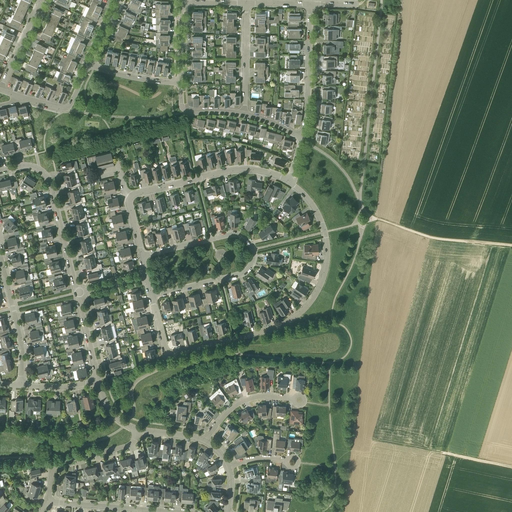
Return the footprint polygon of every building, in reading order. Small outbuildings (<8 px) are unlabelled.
[(63,3),(61,6),(68,9),(72,1),(69,0),(57,0),(57,1),(63,3)] [(96,0),(92,0),(89,8),(100,12),(102,8),(99,6),(101,2),(96,0)] [(140,14),(143,7),(131,2),(130,4),(129,3),(128,6),(130,7),(129,9),(135,12),(138,14),(140,14)] [(28,7),(19,3),(17,8),(25,12),(28,7)] [(72,12),(68,10),(61,7),(60,10),(54,7),(52,12),(60,16),(63,12),(67,13),(71,15),(72,12)] [(25,12),(17,8),(14,13),(23,17),(25,12)] [(89,8),(85,17),(92,20),(94,16),(98,17),(100,12),(89,8)] [(124,16),(133,20),(136,21),(138,17),(137,16),(138,14),(135,12),(129,9),(128,12),(125,11),(124,14),(125,14),(124,16)] [(160,17),(168,17),(168,14),(170,14),(170,11),(169,11),(169,9),(160,9),(155,9),(155,17),(156,17),(160,17)] [(195,22),(206,22),(206,16),(203,15),(203,12),(202,12),(202,11),(198,11),(198,12),(193,12),(193,18),(195,18),(195,22)] [(223,16),(223,22),(234,22),(234,18),(236,18),(236,13),(231,12),(231,11),(227,11),(227,12),(226,12),(226,16),(223,16)] [(52,12),(50,17),(58,21),(60,16),(52,12)] [(269,17),(266,16),(266,13),(265,13),(265,12),(261,12),(261,13),(256,13),(256,19),(258,19),(258,23),(269,23),(278,23),(278,20),(278,16),(274,16),(273,20),(269,20),(269,17)] [(23,17),(14,13),(12,18),(21,22),(23,17)] [(289,13),(289,16),(288,16),(288,21),(288,25),(297,26),(299,26),(299,21),(300,21),(300,16),(300,14),(289,13)] [(324,23),(338,23),(338,18),(336,18),(336,14),(333,14),(331,13),(330,14),(326,14),(325,20),(324,20),(324,23)] [(122,23),(129,26),(130,24),(131,24),(133,20),(124,16),(123,18),(123,17),(122,20),(124,21),(122,23)] [(50,17),(47,22),(56,26),(58,21),(50,17)] [(85,17),(81,26),(91,31),(94,26),(90,24),(92,20),(85,17)] [(160,25),(169,25),(169,23),(170,23),(170,20),(168,20),(168,17),(160,17),(156,17),(155,24),(156,25),(160,25)] [(18,27),(21,22),(12,18),(10,23),(7,22),(6,24),(12,27),(13,24),(18,27)] [(47,22),(45,27),(54,31),(56,26),(47,22)] [(206,27),(206,22),(195,22),(195,25),(192,25),(192,31),(202,31),(202,28),(206,27)] [(234,22),(223,22),(223,28),(226,28),(226,32),(236,32),(236,26),(233,26),(234,22)] [(118,30),(126,34),(128,30),(128,29),(129,26),(122,23),(121,26),(119,25),(118,28),(118,30)] [(269,28),(269,23),(258,23),(258,26),(255,26),(255,32),(265,32),(265,29),(269,28)] [(4,36),(12,40),(15,35),(12,34),(13,33),(10,31),(11,28),(4,25),(3,29),(6,30),(4,36)] [(288,29),(288,37),(300,38),(300,29),(301,29),(297,29),(297,26),(288,25),(287,25),(287,28),(286,28),(286,29),(288,29)] [(81,26),(77,35),(84,38),(86,34),(89,36),(91,31),(81,26)] [(324,38),(338,39),(339,30),(341,30),(342,26),(330,26),(330,29),(323,29),(323,35),(324,35),(324,38)] [(45,27),(43,32),(51,36),(54,31),(45,27)] [(124,38),(126,34),(118,30),(117,32),(116,31),(115,34),(117,35),(116,37),(122,41),(124,38)] [(54,37),(51,36),(43,32),(40,37),(46,39),(45,42),(53,46),(54,43),(52,42),(54,37)] [(159,40),(169,40),(169,38),(170,38),(170,35),(167,35),(167,32),(160,32),(157,32),(155,32),(155,40),(159,40)] [(82,43),(84,38),(77,35),(72,44),(83,49),(85,44),(82,43)] [(12,40),(4,36),(1,41),(10,45),(12,40)] [(261,36),(261,38),(255,38),(255,43),(258,43),(258,47),(268,48),(278,48),(278,44),(273,44),(273,45),(268,45),(268,42),(265,41),(265,38),(265,37),(261,36)] [(195,46),(205,47),(206,41),(202,40),(202,37),(192,37),(192,42),(195,42),(195,46)] [(223,41),(223,47),(233,47),(233,43),(236,43),(236,37),(226,37),(226,40),(223,41)] [(160,48),(167,48),(168,45),(170,45),(170,42),(169,42),(169,40),(159,40),(155,40),(155,45),(156,45),(156,47),(160,47),(160,48)] [(297,41),(289,40),(289,44),(289,49),(289,52),(299,52),(299,49),(300,49),(300,44),(297,44),(297,41)] [(10,45),(1,41),(0,44),(0,46),(8,50),(10,45)] [(323,53),(339,53),(339,47),(343,47),(343,41),(328,41),(327,45),(323,45),(323,48),(323,53)] [(35,49),(44,53),(46,48),(49,49),(51,46),(43,43),(42,46),(37,44),(35,49)] [(83,49),(72,44),(68,53),(76,57),(78,52),(81,54),(83,49)] [(205,52),(205,47),(195,46),(195,50),(192,50),(192,56),(194,56),(194,59),(200,59),(200,56),(202,56),(202,53),(205,52)] [(233,47),(223,47),(223,52),(226,53),(226,57),(236,57),(236,51),(233,51),(233,47)] [(268,53),(268,48),(258,47),(258,51),(255,51),(255,57),(265,57),(265,54),(268,53)] [(35,49),(33,54),(41,58),(44,53),(35,49)] [(111,61),(113,52),(107,51),(104,51),(101,58),(102,58),(106,59),(105,62),(108,63),(109,61),(111,61)] [(127,65),(129,55),(130,52),(122,51),(121,54),(119,63),(121,63),(121,66),(124,66),(125,64),(127,65)] [(121,54),(113,52),(111,61),(113,62),(112,64),(116,65),(116,62),(119,63),(121,54)] [(68,53),(66,58),(62,56),(60,61),(64,62),(75,67),(77,62),(74,61),(76,57),(68,53)] [(33,54),(30,59),(39,62),(41,58),(33,54)] [(138,57),(129,55),(127,65),(130,65),(129,67),(133,68),(133,66),(136,66),(138,57)] [(297,56),(289,55),(289,61),(286,61),(286,67),(294,68),(294,67),(300,67),(300,63),(301,63),(301,60),(298,60),(298,59),(297,59),(297,56)] [(323,67),(326,67),(326,68),(329,68),(329,67),(337,67),(337,56),(324,56),(324,59),(323,59),(323,67)] [(144,68),(146,59),(138,57),(136,66),(139,67),(138,69),(142,70),(142,68),(144,68)] [(39,62),(30,59),(28,63),(37,67),(39,62)] [(155,60),(146,59),(144,68),(147,69),(147,71),(150,71),(151,69),(153,70),(155,60)] [(195,67),(194,71),(205,72),(205,66),(202,65),(202,62),(200,62),(200,59),(194,59),(194,62),(192,62),(192,67),(195,67)] [(161,72),(163,62),(155,60),(153,70),(156,70),(155,72),(159,73),(159,71),(161,72)] [(75,67),(64,62),(60,71),(67,75),(69,71),(72,72),(75,67)] [(168,63),(163,62),(161,72),(163,72),(163,74),(166,75),(167,71),(170,72),(171,72),(171,64),(168,64),(168,63)] [(222,70),(222,72),(233,72),(233,68),(236,68),(236,62),(226,62),(226,65),(222,66),(222,70)] [(30,74),(36,76),(40,69),(37,67),(28,63),(26,68),(31,71),(30,74)] [(257,72),(268,72),(268,67),(265,66),(265,63),(255,63),(255,68),(257,68),(257,72)] [(286,81),(295,82),(299,82),(300,74),(297,74),(297,71),(287,70),(287,75),(286,75),(286,81)] [(67,75),(60,71),(56,81),(63,84),(64,84),(63,84),(65,80),(68,81),(70,76),(67,75)] [(205,77),(205,72),(194,71),(194,75),(192,75),(192,81),(202,81),(202,78),(205,77)] [(336,75),(336,71),(326,71),(325,75),(323,75),(323,80),(322,81),(323,82),(323,83),(331,83),(331,84),(336,84),(336,79),(334,77),(336,75)] [(233,72),(222,72),(222,77),(225,78),(225,82),(235,82),(235,76),(233,76),(233,72)] [(268,78),(268,72),(257,72),(257,76),(255,76),(255,82),(265,82),(265,79),(268,78)] [(17,79),(11,76),(9,82),(15,85),(13,89),(17,91),(20,85),(22,81),(17,79)] [(20,85),(26,88),(24,93),(28,95),(29,93),(31,88),(33,84),(22,79),(22,81),(20,85)] [(31,88),(37,91),(35,96),(39,98),(42,91),(44,87),(34,82),(33,84),(31,88)] [(59,97),(57,101),(62,103),(67,93),(60,90),(62,85),(58,83),(55,90),(53,94),(59,97)] [(48,94),(46,99),(50,101),(53,94),(55,90),(45,85),(44,87),(42,91),(48,94)] [(299,90),(295,90),(295,85),(284,85),(284,89),(285,89),(285,91),(284,91),(284,96),(294,96),(294,97),(295,97),(295,95),(299,95),(299,90)] [(328,86),(328,89),(322,89),(322,98),(333,98),(333,94),(335,94),(335,86),(328,86)] [(209,101),(214,101),(214,107),(219,107),(219,102),(219,98),(214,98),(214,89),(209,89),(209,98),(209,101)] [(240,104),(240,95),(236,95),(236,93),(230,93),(230,98),(230,99),(235,99),(235,104),(240,104)] [(198,107),(198,106),(198,101),(199,97),(198,97),(191,97),(191,95),(188,95),(188,103),(193,103),(193,107),(198,107)] [(198,101),(203,101),(203,107),(209,107),(209,101),(209,98),(204,98),(204,95),(198,95),(198,97),(199,97),(198,101)] [(219,102),(224,102),(224,107),(230,107),(230,99),(230,98),(222,98),(222,95),(219,95),(219,98),(219,102)] [(260,113),(260,109),(261,104),(257,103),(257,101),(250,100),(250,106),(255,107),(254,112),(260,113)] [(320,112),(324,113),(324,114),(330,114),(330,113),(331,113),(332,105),(335,106),(335,102),(326,101),(326,104),(321,104),(320,112)] [(270,116),(270,113),(271,107),(267,106),(267,104),(261,103),(261,104),(260,109),(265,110),(264,115),(270,116)] [(28,115),(26,105),(16,108),(18,115),(18,117),(23,115),(23,116),(28,115)] [(6,108),(8,117),(13,115),(13,116),(18,115),(16,108),(16,106),(6,108)] [(280,120),(280,117),(281,111),(277,110),(277,108),(271,107),(270,113),(275,114),(274,119),(280,120)] [(0,109),(0,118),(3,118),(3,119),(8,118),(8,117),(6,108),(0,109)] [(296,109),(295,109),(292,109),(291,115),(291,117),(296,117),(295,123),(300,123),(302,114),(297,114),(298,111),(296,109)] [(284,123),(289,124),(291,117),(291,115),(286,115),(287,112),(281,111),(280,117),(285,118),(284,123)] [(329,129),(329,127),(330,127),(331,123),(330,123),(330,121),(332,121),(332,118),(325,117),(322,116),(322,120),(319,120),(318,128),(322,128),(329,129)] [(202,130),(203,126),(205,120),(204,120),(195,118),(192,126),(198,128),(198,129),(202,130)] [(205,118),(204,120),(205,120),(203,126),(209,128),(208,129),(213,130),(214,127),(215,120),(205,118)] [(216,118),(215,120),(214,127),(219,128),(219,129),(223,130),(224,128),(226,121),(225,121),(216,118)] [(226,121),(224,128),(229,129),(229,130),(233,131),(235,126),(236,122),(226,119),(225,121),(226,121)] [(246,123),(241,122),(240,127),(235,126),(233,131),(239,133),(240,131),(244,132),(244,131),(246,123)] [(246,123),(244,131),(249,133),(249,134),(254,135),(255,131),(256,125),(246,123)] [(261,127),(260,132),(255,131),(254,135),(253,137),(259,138),(259,136),(264,137),(266,130),(266,128),(261,127)] [(264,137),(263,139),(269,140),(268,141),(273,142),(275,133),(266,130),(264,137)] [(317,141),(325,147),(328,143),(330,133),(322,131),(321,134),(317,134),(316,139),(317,139),(317,141)] [(284,139),(285,136),(275,133),(273,142),(277,144),(278,143),(283,144),(284,139)] [(17,146),(15,140),(14,134),(11,135),(12,140),(10,141),(11,143),(7,144),(10,154),(13,153),(15,152),(14,147),(17,146)] [(35,143),(32,134),(27,136),(28,139),(24,140),(27,150),(31,149),(31,148),(33,148),(31,142),(34,142),(34,143),(35,143)] [(15,140),(17,146),(20,145),(21,151),(23,150),(23,151),(27,150),(24,140),(21,141),(21,138),(15,140)] [(284,139),(283,144),(282,148),(286,150),(286,149),(292,150),(294,142),(284,139)] [(0,143),(0,149),(2,149),(4,155),(6,154),(6,155),(10,154),(7,144),(4,145),(3,143),(0,143)] [(237,151),(237,155),(237,160),(243,160),(243,156),(247,156),(246,149),(246,147),(241,148),(240,150),(237,151)] [(234,161),(233,155),(237,155),(237,151),(236,151),(236,148),(230,149),(230,151),(226,152),(227,156),(228,162),(229,161),(230,162),(232,161),(233,161),(234,161)] [(223,157),(227,156),(226,152),(225,149),(223,150),(220,151),(220,153),(216,154),(217,158),(219,164),(220,163),(221,164),(223,163),(225,162),(223,157)] [(259,161),(260,155),(255,154),(255,152),(251,152),(251,150),(246,149),(247,156),(250,156),(250,160),(259,161)] [(111,152),(95,155),(87,157),(89,164),(89,163),(95,161),(96,165),(98,165),(99,168),(114,165),(111,152)] [(215,164),(214,159),(217,158),(216,154),(216,152),(211,153),(210,153),(206,153),(206,154),(207,156),(207,157),(208,161),(209,166),(215,164)] [(206,167),(205,162),(208,161),(207,157),(207,156),(206,154),(201,155),(201,158),(198,159),(198,160),(195,161),(197,166),(200,165),(200,168),(206,167)] [(273,165),(273,164),(282,168),(284,162),(280,161),(282,157),(274,154),(272,159),(270,159),(269,164),(273,165)] [(191,167),(189,161),(183,162),(182,160),(176,161),(177,164),(178,168),(181,167),(183,172),(189,171),(188,168),(191,167)] [(67,169),(68,171),(75,170),(78,169),(76,161),(71,162),(61,164),(61,166),(60,166),(61,169),(62,169),(62,170),(67,169)] [(174,165),(172,162),(167,164),(168,166),(169,170),(172,169),(173,175),(179,173),(178,168),(177,164),(174,165)] [(160,173),(163,172),(164,177),(166,177),(168,176),(169,176),(170,176),(169,170),(168,166),(165,167),(163,165),(158,166),(159,168),(160,173)] [(150,175),(154,174),(155,179),(156,179),(157,179),(159,179),(160,178),(161,178),(160,173),(159,168),(155,169),(154,167),(149,168),(149,171),(150,175)] [(140,170),(141,178),(145,178),(146,182),(152,180),(150,175),(149,171),(146,171),(145,169),(140,170)] [(68,171),(69,174),(63,176),(64,177),(63,178),(64,181),(75,179),(73,173),(76,173),(75,170),(68,171)] [(138,179),(141,178),(140,170),(134,172),(134,174),(131,175),(131,177),(128,177),(130,182),(132,182),(133,185),(139,183),(138,179)] [(20,185),(25,188),(31,178),(30,177),(28,176),(27,177),(26,176),(23,180),(22,179),(23,179),(22,179),(19,184),(20,185)] [(31,178),(25,188),(29,191),(30,191),(31,192),(34,186),(34,187),(33,186),(35,182),(35,181),(35,182),(34,181),(34,180),(35,180),(33,179),(32,179),(31,178)] [(4,181),(6,189),(9,188),(10,191),(11,190),(12,194),(16,193),(15,188),(13,182),(11,182),(10,179),(4,181)] [(66,187),(71,185),(72,188),(79,186),(78,183),(76,184),(75,179),(64,181),(65,185),(66,185),(66,187)] [(104,184),(105,189),(115,186),(113,181),(108,183),(107,179),(100,181),(101,184),(104,184)] [(254,189),(261,190),(262,184),(254,183),(255,180),(248,179),(247,189),(253,190),(254,189)] [(225,183),(226,192),(230,191),(230,192),(239,191),(238,186),(240,186),(239,182),(238,182),(237,180),(228,181),(229,183),(225,183)] [(226,196),(223,184),(222,184),(223,185),(219,186),(218,184),(210,185),(211,188),(206,189),(208,196),(213,195),(220,194),(221,195),(224,197),(226,196)] [(273,185),(272,188),(269,186),(264,197),(263,198),(270,202),(273,195),(276,197),(276,196),(277,197),(279,193),(278,193),(280,188),(273,185)] [(72,188),(73,191),(67,192),(68,194),(67,194),(68,198),(79,195),(78,192),(80,191),(79,186),(72,188)] [(104,198),(111,196),(110,193),(116,192),(115,186),(105,189),(106,194),(104,195),(104,198)] [(197,192),(193,193),(192,190),(185,192),(186,199),(183,200),(184,205),(187,205),(186,201),(194,199),(195,203),(199,202),(197,192)] [(172,205),(180,203),(177,194),(170,195),(172,202),(168,203),(170,209),(173,208),(172,205)] [(35,204),(45,202),(44,196),(37,198),(36,195),(30,197),(31,200),(34,199),(35,204)] [(79,198),(79,195),(68,198),(69,201),(70,201),(70,203),(75,202),(76,204),(83,203),(82,198),(79,198)] [(112,199),(111,196),(104,198),(105,201),(108,200),(109,205),(119,203),(117,198),(112,199)] [(155,199),(157,206),(154,207),(155,212),(158,212),(157,208),(165,207),(163,197),(155,199)] [(283,203),(284,204),(282,207),(288,213),(291,210),(292,211),(296,206),(295,205),(298,202),(292,197),(290,200),(288,198),(283,203)] [(141,212),(147,211),(147,210),(151,209),(150,203),(145,204),(145,201),(138,203),(141,212)] [(71,210),(72,214),(83,212),(81,206),(85,205),(84,202),(83,203),(76,204),(77,207),(72,209),(72,210),(71,210)] [(108,214),(115,213),(114,210),(120,208),(119,203),(109,205),(110,211),(108,211),(108,214)] [(278,217),(281,212),(276,208),(273,213),(278,217)] [(238,225),(238,221),(239,221),(239,217),(238,217),(238,214),(231,214),(231,210),(228,210),(227,217),(230,217),(230,225),(238,225)] [(32,213),(33,216),(34,221),(38,220),(48,218),(47,213),(40,214),(39,211),(39,212),(32,213)] [(79,218),(80,221),(87,219),(86,214),(84,215),(83,212),(72,214),(73,218),(74,218),(74,219),(79,218)] [(116,216),(115,213),(108,214),(109,217),(112,217),(113,222),(123,220),(121,214),(116,216)] [(245,220),(248,222),(245,227),(251,230),(253,226),(255,227),(257,221),(252,219),(253,215),(249,213),(245,220)] [(300,226),(301,225),(303,229),(310,226),(308,222),(309,221),(308,219),(309,218),(307,213),(301,217),(299,213),(292,218),(294,221),(297,219),(300,226)] [(217,217),(216,216),(211,217),(213,226),(217,225),(217,228),(224,227),(224,224),(225,224),(223,216),(217,217)] [(3,220),(5,222),(3,225),(7,229),(13,222),(8,217),(2,219),(3,220)] [(48,218),(38,220),(40,225),(36,226),(36,229),(42,228),(42,225),(49,223),(48,218)] [(87,219),(80,221),(81,224),(76,225),(76,227),(75,227),(76,231),(87,228),(86,223),(88,222),(87,219)] [(199,223),(194,224),(196,234),(201,232),(200,227),(203,226),(201,219),(198,220),(199,223)] [(15,220),(13,222),(7,229),(11,232),(17,226),(19,224),(15,220)] [(112,228),(112,231),(119,229),(118,226),(124,225),(123,220),(113,222),(114,227),(112,228)] [(183,231),(186,230),(185,223),(182,224),(182,227),(177,228),(180,238),(185,236),(183,231)] [(185,223),(186,230),(189,229),(191,235),(196,234),(194,224),(189,225),(188,223),(185,223)] [(275,235),(273,232),(274,231),(270,226),(265,229),(265,228),(263,230),(263,231),(259,233),(263,239),(267,236),(269,239),(275,235)] [(167,235),(170,234),(168,227),(165,228),(166,231),(161,232),(163,242),(168,240),(167,235)] [(168,227),(170,234),(173,233),(174,239),(180,238),(177,228),(172,229),(171,227),(168,227)] [(42,236),(52,234),(51,229),(44,230),(43,228),(42,228),(36,229),(37,232),(41,231),(42,236)] [(84,237),(93,235),(91,235),(90,233),(88,233),(87,228),(76,231),(77,234),(78,234),(78,236),(83,235),(84,237)] [(116,233),(117,238),(127,236),(125,231),(120,232),(119,229),(112,231),(113,234),(116,233)] [(153,238),(156,237),(158,243),(163,242),(161,232),(155,233),(155,231),(152,231),(152,234),(153,238)] [(7,239),(8,245),(20,242),(23,241),(21,233),(15,235),(15,237),(7,239)] [(53,239),(52,234),(42,236),(44,242),(39,243),(40,246),(46,244),(46,241),(53,239)] [(147,235),(147,237),(145,238),(146,244),(149,243),(149,245),(155,244),(153,238),(152,234),(147,235)] [(93,235),(84,237),(85,240),(80,241),(80,243),(79,243),(80,247),(91,244),(95,243),(93,235)] [(116,244),(116,247),(123,246),(122,243),(128,241),(127,236),(117,238),(118,244),(116,244)] [(21,247),(20,242),(8,245),(10,250),(17,248),(18,251),(24,250),(23,247),(21,247)] [(46,253),(56,250),(55,245),(48,247),(47,244),(46,244),(40,246),(41,248),(45,248),(46,253)] [(88,251),(88,254),(95,252),(94,247),(92,248),(91,244),(80,247),(81,251),(82,251),(82,252),(88,251)] [(305,245),(305,254),(307,254),(307,259),(315,260),(316,254),(318,254),(318,245),(305,245)] [(120,250),(121,255),(131,253),(129,247),(124,249),(123,246),(116,247),(117,251),(120,250)] [(12,261),(21,259),(24,258),(23,253),(25,252),(24,250),(18,251),(17,251),(17,254),(11,256),(12,261)] [(56,250),(46,253),(47,258),(43,259),(44,262),(50,260),(50,257),(57,256),(56,250)] [(84,264),(95,261),(94,258),(96,257),(95,252),(88,254),(89,257),(84,258),(84,260),(83,260),(84,264)] [(132,258),(131,253),(121,255),(118,256),(119,261),(120,261),(121,264),(123,263),(127,262),(126,259),(132,258)] [(279,257),(277,257),(278,254),(271,253),(271,256),(267,255),(266,263),(278,264),(282,264),(283,258),(279,258),(279,257)] [(22,264),(21,259),(12,261),(14,266),(21,264),(22,267),(28,266),(27,263),(22,264)] [(50,269),(60,266),(59,261),(52,263),(51,260),(50,260),(44,262),(45,265),(47,269),(50,269)] [(96,264),(95,261),(84,264),(85,267),(86,267),(86,269),(92,267),(92,270),(99,269),(102,268),(101,263),(98,264),(98,263),(96,264)] [(124,269),(126,268),(127,271),(133,269),(132,267),(134,266),(133,261),(127,262),(123,263),(124,269)] [(16,277),(29,274),(27,269),(29,269),(28,266),(22,267),(21,267),(21,270),(15,272),(16,277)] [(60,266),(50,269),(51,274),(47,275),(48,278),(54,276),(54,274),(61,272),(60,266)] [(306,276),(311,278),(313,279),(315,271),(303,267),(300,274),(299,274),(298,277),(304,281),(306,276)] [(260,268),(256,275),(265,281),(267,277),(270,279),(274,273),(267,269),(265,272),(260,268)] [(92,270),(93,273),(88,274),(88,275),(87,276),(88,279),(89,279),(89,280),(99,277),(98,274),(100,274),(99,269),(92,270)] [(30,279),(29,274),(16,277),(17,282),(25,281),(26,283),(32,282),(31,279),(30,279)] [(54,285),(65,282),(64,282),(63,277),(56,279),(55,276),(54,276),(48,278),(49,281),(53,280),(54,285)] [(251,290),(257,287),(254,282),(253,282),(251,279),(245,283),(247,288),(245,290),(248,295),(252,293),(251,290)] [(19,293),(30,291),(29,286),(32,285),(32,282),(26,283),(25,284),(25,286),(19,288),(20,293),(19,293)] [(66,288),(65,282),(54,285),(55,285),(56,290),(53,291),(54,294),(60,292),(59,289),(66,288)] [(298,282),(292,291),(293,291),(291,294),(298,299),(300,296),(301,297),(302,296),(303,296),(303,295),(305,292),(306,292),(308,289),(308,288),(305,286),(304,286),(298,282)] [(240,292),(238,284),(231,286),(232,288),(229,289),(232,301),(239,300),(238,296),(241,295),(240,292)] [(132,290),(132,293),(130,293),(132,299),(136,298),(141,296),(140,291),(138,291),(138,289),(132,290)] [(210,291),(213,301),(218,300),(218,302),(221,301),(220,295),(217,295),(215,290),(210,291)] [(30,291),(19,293),(20,299),(27,297),(28,300),(36,298),(36,295),(30,296),(29,291),(30,291)] [(207,302),(213,301),(210,291),(205,292),(206,298),(203,299),(205,305),(208,305),(207,302)] [(202,306),(205,305),(203,299),(200,300),(199,294),(194,295),(196,305),(201,304),(202,306)] [(187,303),(188,309),(191,309),(192,310),(197,309),(196,305),(194,295),(188,296),(190,302),(187,303)] [(98,308),(101,307),(108,306),(109,305),(112,305),(111,301),(105,303),(103,297),(94,299),(94,301),(93,301),(94,305),(95,304),(95,306),(97,305),(98,308)] [(142,299),(136,301),(136,298),(132,299),(129,299),(130,302),(132,302),(134,307),(143,305),(142,299)] [(185,310),(188,309),(187,303),(184,304),(182,298),(177,299),(179,309),(185,308),(185,310)] [(274,304),(276,308),(281,316),(288,311),(286,307),(290,304),(286,298),(281,301),(280,300),(274,304)] [(179,309),(177,299),(172,300),(173,306),(170,307),(171,311),(172,313),(175,313),(180,311),(179,309)] [(166,312),(171,311),(170,307),(169,301),(163,302),(164,304),(161,305),(163,311),(165,310),(165,311),(162,311),(163,315),(166,314),(166,312)] [(71,308),(71,306),(70,303),(62,305),(62,302),(55,304),(56,307),(60,306),(61,310),(61,311),(70,309),(71,308)] [(133,316),(140,314),(139,311),(145,310),(143,305),(134,307),(135,312),(132,313),(133,316)] [(108,306),(101,307),(102,310),(97,311),(97,314),(97,317),(108,315),(106,309),(108,308),(108,306)] [(261,317),(263,323),(270,321),(269,318),(272,317),(269,307),(262,309),(263,312),(259,313),(260,317),(261,317)] [(24,314),(26,319),(36,317),(40,316),(38,311),(37,311),(36,308),(30,310),(31,313),(24,314)] [(57,311),(57,312),(59,317),(58,317),(58,320),(65,319),(65,318),(64,316),(71,314),(71,311),(70,309),(61,311),(61,310),(57,311)] [(243,320),(243,321),(243,320),(246,319),(247,326),(254,324),(250,310),(244,311),(245,314),(243,315),(243,316),(243,317),(243,318),(243,319),(243,320)] [(112,323),(111,320),(112,320),(111,314),(108,315),(97,317),(98,320),(99,320),(100,323),(105,322),(105,324),(112,323)] [(140,317),(140,314),(133,316),(134,319),(136,318),(138,324),(148,321),(146,316),(140,317)] [(35,326),(36,327),(42,325),(41,324),(41,321),(37,322),(36,317),(26,319),(26,320),(27,319),(28,324),(35,323),(35,326)] [(63,322),(64,327),(74,325),(73,319),(66,321),(66,318),(65,318),(65,319),(58,320),(59,323),(63,322)] [(137,332),(144,331),(143,328),(149,326),(148,321),(138,324),(139,329),(136,329),(137,332)] [(225,322),(217,324),(216,321),(213,322),(214,327),(218,327),(220,334),(227,332),(225,322)] [(102,334),(112,332),(110,326),(114,325),(114,322),(112,323),(105,324),(106,327),(101,328),(102,331),(101,331),(102,334)] [(6,323),(0,324),(0,333),(9,331),(8,327),(7,328),(6,323)] [(212,335),(210,326),(209,323),(201,325),(201,324),(198,325),(200,331),(203,330),(205,337),(212,335)] [(43,329),(42,326),(42,325),(36,327),(36,328),(36,331),(30,332),(31,337),(39,335),(44,334),(43,329)] [(62,333),(62,336),(69,335),(68,332),(75,330),(74,325),(64,327),(66,332),(62,333)] [(185,335),(189,334),(190,341),(197,339),(195,329),(187,331),(187,328),(184,329),(185,335)] [(9,331),(0,333),(0,336),(0,337),(2,342),(10,340),(9,334),(10,334),(9,331)] [(144,334),(144,331),(137,332),(138,336),(141,335),(142,340),(152,338),(150,332),(144,334)] [(109,339),(110,342),(116,340),(115,337),(113,338),(112,332),(102,334),(102,337),(103,337),(104,340),(109,339)] [(177,334),(171,335),(173,345),(179,343),(179,341),(183,340),(182,333),(177,334)] [(64,344),(68,343),(78,341),(77,336),(70,337),(70,334),(69,335),(62,336),(64,344)] [(41,340),(39,335),(31,337),(32,343),(40,341),(40,344),(46,342),(46,339),(41,340)] [(141,349),(148,347),(147,344),(153,343),(152,338),(142,340),(143,345),(141,346),(141,349)] [(1,347),(2,350),(2,351),(9,349),(13,348),(13,344),(11,345),(10,340),(2,342),(3,347),(1,347)] [(116,340),(110,342),(110,344),(105,346),(106,348),(105,349),(106,352),(116,349),(114,343),(117,343),(116,340)] [(78,341),(68,343),(70,348),(66,349),(66,352),(72,351),(72,348),(79,346),(78,341)] [(35,354),(43,351),(42,346),(47,345),(46,342),(40,344),(39,344),(40,347),(34,348),(35,354)] [(149,351),(148,347),(141,349),(142,352),(145,352),(146,357),(148,356),(148,359),(155,358),(154,355),(156,355),(154,349),(149,351)] [(10,352),(9,349),(2,351),(2,350),(0,350),(0,354),(0,355),(1,360),(10,358),(9,352),(10,352)] [(116,349),(106,352),(106,355),(107,354),(108,357),(113,356),(114,359),(109,360),(120,357),(120,354),(117,355),(116,349)] [(36,359),(44,357),(44,360),(50,358),(50,355),(48,356),(47,351),(43,351),(35,354),(36,359)] [(72,359),(82,357),(81,352),(74,353),(73,351),(72,351),(66,352),(67,355),(71,354),(72,359)] [(82,357),(72,359),(74,365),(70,365),(71,368),(77,367),(78,367),(78,364),(83,362),(82,357)] [(124,359),(122,360),(122,357),(120,357),(109,360),(110,360),(110,362),(109,363),(110,364),(109,364),(110,368),(111,368),(111,369),(126,366),(124,359)] [(37,368),(38,370),(38,372),(37,372),(48,370),(47,365),(50,364),(49,361),(43,362),(44,365),(37,367),(37,368)] [(0,371),(4,370),(4,371),(4,372),(6,373),(9,373),(10,371),(10,369),(13,368),(11,363),(3,365),(0,365),(0,371)] [(72,371),(76,370),(77,375),(87,373),(86,368),(78,370),(77,367),(71,368),(72,371)] [(48,370),(37,372),(39,378),(45,376),(46,379),(52,377),(51,374),(54,374),(52,369),(48,370)] [(264,377),(260,377),(260,383),(261,383),(262,387),(260,387),(260,388),(269,388),(269,379),(273,379),(274,370),(267,369),(267,375),(265,375),(264,376),(264,377)] [(277,382),(278,382),(277,387),(282,387),(282,389),(286,389),(286,382),(289,382),(290,375),(286,375),(286,377),(278,376),(277,382)] [(303,388),(306,386),(304,384),(304,380),(298,379),(298,377),(293,376),(293,383),(296,383),(295,389),(299,389),(300,391),(301,390),(303,390),(303,388)] [(241,385),(245,384),(246,390),(254,388),(251,378),(247,379),(246,377),(240,378),(241,385)] [(236,379),(228,383),(224,385),(226,388),(230,397),(236,393),(237,394),(241,392),(236,378),(236,379)] [(215,397),(211,400),(218,407),(223,402),(224,403),(228,400),(219,388),(212,394),(215,397)] [(85,408),(93,407),(94,406),(93,403),(94,402),(93,401),(91,395),(85,396),(85,398),(85,399),(80,400),(82,408),(85,407),(85,408)] [(11,401),(11,411),(16,411),(16,409),(22,410),(23,399),(16,399),(16,400),(15,401),(11,401)] [(28,399),(27,414),(33,414),(33,410),(40,411),(40,400),(28,399)] [(66,400),(65,401),(66,404),(67,404),(67,408),(66,409),(67,413),(68,413),(68,414),(77,412),(76,410),(77,409),(76,403),(75,403),(74,400),(71,400),(71,399),(70,399),(69,399),(68,399),(67,400),(66,400)] [(57,412),(59,412),(59,401),(54,401),(54,402),(51,402),(50,401),(48,401),(48,402),(47,402),(46,411),(52,412),(52,414),(57,414),(57,412)] [(169,415),(176,415),(175,420),(185,421),(186,412),(190,413),(191,403),(187,402),(186,407),(177,405),(176,409),(170,409),(169,415)] [(257,405),(258,416),(262,416),(262,418),(270,418),(271,408),(266,408),(266,405),(257,405)] [(277,415),(284,416),(285,407),(276,406),(276,408),(273,408),(271,417),(276,418),(277,415)] [(202,417),(195,415),(194,422),(194,423),(201,424),(202,423),(204,424),(206,422),(207,423),(212,416),(210,415),(212,412),(208,409),(202,417)] [(238,414),(244,423),(252,418),(255,417),(252,410),(248,411),(246,409),(238,414)] [(302,418),(301,418),(302,414),(295,413),(295,411),(291,411),(289,423),(296,424),(297,422),(301,422),(302,422),(302,418)] [(232,441),(239,433),(233,428),(231,430),(227,426),(224,430),(225,431),(222,435),(226,439),(227,437),(232,441)] [(283,452),(285,441),(279,440),(279,434),(273,433),(272,447),(275,447),(275,451),(283,452)] [(241,452),(247,448),(248,448),(246,444),(241,437),(234,442),(237,446),(234,448),(237,452),(240,451),(241,452)] [(263,440),(258,440),(257,445),(259,445),(259,448),(266,449),(267,446),(270,447),(271,439),(264,438),(263,440)] [(293,439),(288,439),(287,447),(290,447),(290,450),(295,451),(299,452),(299,449),(298,449),(299,442),(293,442),(293,439)] [(150,455),(154,456),(159,457),(160,449),(157,449),(158,443),(151,442),(151,445),(147,446),(148,452),(149,452),(150,455)] [(163,449),(160,449),(159,457),(162,457),(162,458),(168,459),(169,452),(171,453),(172,449),(169,449),(170,444),(163,443),(163,449)] [(182,446),(176,445),(174,459),(178,460),(178,459),(183,459),(184,452),(181,452),(182,446)] [(194,448),(188,446),(187,453),(184,452),(183,459),(188,460),(189,457),(192,457),(194,448)] [(208,463),(205,461),(209,456),(204,452),(198,460),(201,462),(199,465),(202,468),(208,463)] [(137,470),(140,469),(139,465),(145,464),(143,455),(138,456),(139,459),(138,460),(135,461),(135,463),(136,467),(137,470)] [(135,463),(132,464),(131,458),(125,459),(127,469),(128,472),(137,470),(136,467),(135,463)] [(121,467),(118,467),(120,475),(125,473),(124,470),(127,469),(125,459),(119,461),(121,467)] [(120,475),(118,467),(115,468),(114,462),(108,464),(110,473),(113,472),(114,476),(120,475)] [(215,464),(210,466),(208,463),(202,468),(201,469),(204,473),(208,470),(210,474),(218,469),(215,464)] [(100,472),(103,483),(104,483),(110,475),(110,473),(108,464),(102,465),(103,471),(100,472)] [(103,483),(100,472),(98,472),(96,466),(90,468),(93,477),(96,477),(97,480),(102,479),(103,483)] [(276,478),(277,470),(272,469),(272,468),(268,467),(266,477),(265,477),(265,482),(269,483),(271,481),(271,480),(276,481),(276,478)] [(29,474),(30,479),(37,480),(36,475),(41,474),(40,468),(35,469),(35,468),(31,469),(31,470),(30,470),(31,474),(29,474)] [(93,477),(90,468),(85,469),(86,475),(83,476),(85,483),(93,481),(93,477)] [(257,473),(254,473),(253,468),(247,470),(247,469),(243,469),(244,473),(245,473),(246,477),(250,476),(250,477),(252,476),(253,479),(260,479),(260,475),(257,475),(257,473)] [(279,475),(278,483),(283,484),(283,482),(291,483),(292,474),(288,474),(289,473),(283,472),(282,475),(279,475)] [(65,481),(75,482),(75,473),(72,473),(72,476),(65,475),(65,481)] [(37,480),(30,479),(28,485),(30,485),(29,489),(39,492),(40,488),(41,486),(35,484),(37,480)] [(221,479),(211,479),(211,483),(208,483),(208,488),(215,489),(215,485),(221,485),(221,479)] [(258,484),(260,484),(260,479),(253,479),(253,483),(247,483),(247,484),(246,484),(246,485),(246,486),(246,487),(247,487),(246,491),(257,492),(258,484)] [(75,482),(65,481),(64,487),(71,488),(70,489),(70,491),(74,491),(74,489),(74,487),(78,487),(79,482),(75,482)] [(124,492),(127,492),(128,485),(124,485),(124,488),(119,487),(118,490),(117,490),(117,494),(118,494),(118,497),(123,497),(124,492)] [(128,485),(127,492),(130,492),(129,498),(135,498),(136,489),(130,488),(131,486),(128,485)] [(145,487),(144,493),(147,494),(147,499),(152,499),(153,486),(148,485),(148,487),(145,487)] [(158,494),(161,495),(162,488),(159,488),(159,486),(153,486),(152,499),(154,500),(154,499),(155,499),(158,500),(158,494)] [(179,490),(178,496),(181,496),(181,502),(187,502),(187,493),(182,492),(182,490),(181,486),(179,486),(179,490)] [(141,493),(144,493),(145,487),(142,487),(141,489),(136,489),(135,498),(136,498),(137,497),(138,498),(141,498),(141,493)] [(162,488),(161,495),(164,495),(164,500),(169,501),(170,491),(165,491),(165,488),(162,488)] [(220,499),(220,493),(214,492),(215,489),(208,488),(207,488),(207,493),(210,494),(210,498),(216,498),(215,501),(218,502),(218,498),(220,499)] [(38,495),(39,492),(29,489),(28,492),(26,491),(25,497),(31,499),(32,496),(37,497),(38,495)] [(175,496),(178,496),(179,490),(170,489),(170,491),(169,501),(171,501),(171,500),(172,500),(172,501),(175,501),(175,496)] [(193,493),(187,493),(187,502),(188,502),(189,502),(192,502),(193,497),(196,497),(196,491),(193,491),(193,493)] [(289,501),(282,500),(282,498),(275,497),(274,501),(267,500),(266,509),(274,510),(274,511),(273,511),(275,511),(280,511),(281,509),(287,509),(289,501)] [(4,499),(0,501),(0,504),(2,506),(0,508),(0,511),(4,511),(6,511),(9,508),(9,507),(6,505),(8,502),(4,499)] [(249,499),(249,501),(244,501),(243,508),(248,508),(248,509),(253,509),(257,509),(258,504),(259,504),(259,500),(249,499)] [(210,505),(209,506),(207,508),(208,509),(206,511),(217,511),(218,511),(214,507),(215,505),(217,506),(218,502),(215,501),(208,501),(208,503),(210,505)]
